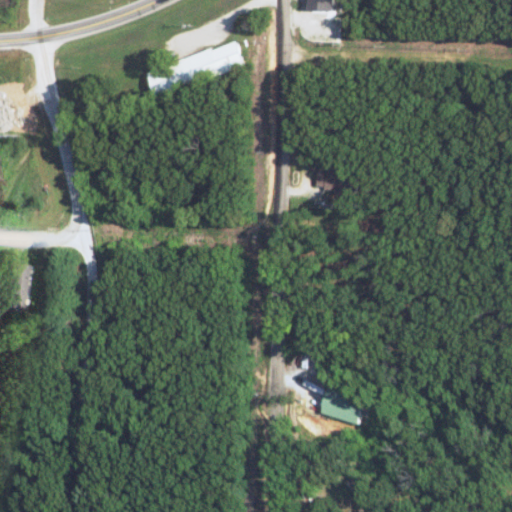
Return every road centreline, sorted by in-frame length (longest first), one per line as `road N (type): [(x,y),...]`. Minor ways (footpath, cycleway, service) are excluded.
road 1 (residential): [(271,511),(283,0)]
road 2 (residential): [(90,511),(94,324),(83,242)]
road 3 (residential): [(283,57),(511,58)]
road 4 (residential): [(83,242),(41,35)]
road 5 (secondary): [(0,39),(65,31),(153,0)]
